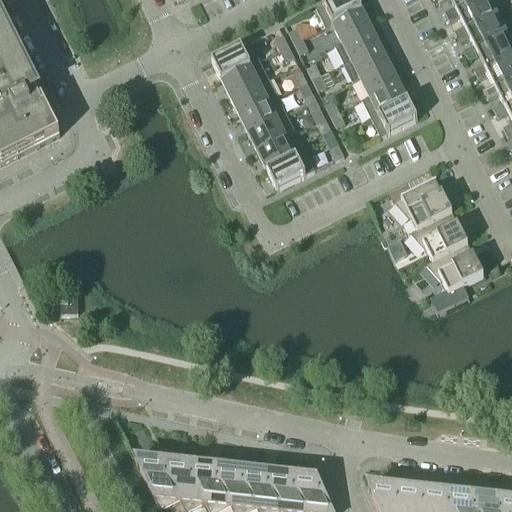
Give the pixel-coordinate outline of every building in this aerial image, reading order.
[(325,34),(332,30),(361,15),(353,0),(344,0),(315,15),(325,34)] [(454,12),(444,17),(449,27),(459,22),(456,17),(487,1),(489,0),(447,0),(449,3),(454,12)] [(463,32),(454,36),(458,46),(468,41),(466,36),(497,21),(487,1),(456,17),(459,22),(463,32)] [(341,48),(370,34),(361,15),(332,30),(341,48)] [(473,51),(463,56),(468,66),(478,61),(476,56),(507,40),(497,21),(466,36),(468,41),(473,51)] [(0,170),(59,141),(53,130),(51,131),(35,100),(38,99),(0,23),(0,170)] [(293,49),(302,45),(296,34),(288,38),(293,49)] [(343,70),(380,52),(370,34),(341,48),(334,51),(343,70)] [(483,70),(473,75),(478,85),(488,80),(485,75),(511,61),(511,37),(507,40),(476,56),(478,61),(483,70)] [(280,56),(288,52),(283,41),(274,45),(280,56)] [(299,60),(308,56),(302,45),(293,49),(299,60)] [(220,86),(259,67),(250,48),(211,67),(220,86)] [(285,68),(294,63),(288,52),(280,56),(285,68)] [(359,85),(389,70),(380,52),(343,70),(352,88),(360,85),(359,85)] [(492,89),(483,94),(488,104),(497,99),(495,94),(511,85),(511,61),(485,75),(488,80),(492,89)] [(230,104),(268,85),(259,67),(220,86),(230,104)] [(312,86),(320,81),(315,70),(306,75),(312,86)] [(369,103),(398,88),(389,70),(359,85),(360,85),(369,103)] [(298,93),(306,88),(301,77),(292,81),(298,93)] [(317,97),(326,93),(320,81),(312,86),(317,97)] [(239,122),(277,103),(268,85),(230,104),(239,122)] [(502,109),(492,114),(497,123),(507,119),(505,114),(511,109),(511,85),(495,94),(497,99),(502,109)] [(304,104),(312,100),(306,88),(298,93),(304,104)] [(370,125),(407,106),(398,88),(369,103),(361,106),(370,125)] [(248,141),(287,121),(277,103),(239,122),(248,141)] [(407,106),(370,125),(380,143),(416,125),(407,106)] [(330,122),(339,118),(333,107),(324,111),(330,122)] [(511,128),(502,133),(507,143),(511,140),(511,109),(505,114),(507,119),(511,128)] [(316,129),(325,125),(319,114),(311,118),(316,129)] [(336,133),(344,129),(339,118),(330,122),(336,133)] [(257,159),(296,140),(287,121),(248,141),(257,159)] [(322,140),(330,136),(325,125),(316,129),(322,140)] [(266,177),(305,158),(296,140),(257,159),(266,177)] [(349,159),(357,155),(352,144),(343,148),(349,159)] [(335,166),(343,162),(338,151),(329,155),(335,166)] [(276,196),(314,177),(305,158),(266,177),(276,196)] [(416,236),(452,220),(435,187),(392,209),(393,210),(394,209),(408,225),(410,224),(416,236)] [(432,268),(467,251),(452,220),(416,236),(408,240),(408,242),(411,241),(424,256),(426,255),(432,267),(432,268)] [(483,282),(467,251),(432,268),(432,267),(423,271),(424,273),(426,272),(440,288),(442,288),(453,310),(467,303),(462,292),(483,282)] [(59,303),(60,320),(77,320),(77,303),(59,303)] [(180,505),(163,470),(136,467),(158,511),(166,511),(179,506),(180,505)] [(206,508),(189,473),(163,470),(180,505),(179,506),(182,511),(198,511),(205,509),(206,508)] [(231,511),(214,476),(189,473),(206,508),(205,509),(206,511),(229,511),(230,511),(231,511)] [(255,511),(240,479),(214,476),(231,511),(230,511),(255,511)] [(280,511),(265,481),(240,479),(255,511),(280,511)] [(304,511),(291,484),(265,481),(280,511),(304,511)] [(329,511),(317,487),(316,487),(291,484),(304,511),(329,511)] [(402,511),(395,496),(368,493),(377,511),(402,511)] [(426,511),(420,498),(395,496),(402,511),(426,511)] [(450,511),(446,501),(420,498),(426,511),(450,511)] [(475,511),(471,504),(446,501),(450,511),(475,511)]
